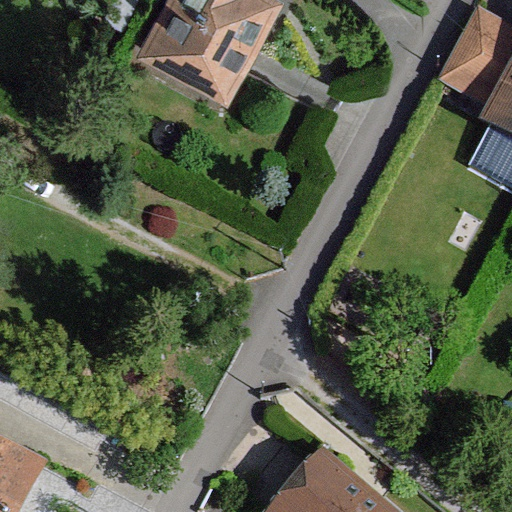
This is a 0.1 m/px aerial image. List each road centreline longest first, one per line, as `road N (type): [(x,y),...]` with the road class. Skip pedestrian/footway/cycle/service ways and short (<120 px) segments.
road 1 (residential): [(268,340),(453,0)]
road 2 (residential): [(268,340),(473,511)]
road 3 (residential): [(175,511),(268,340)]
